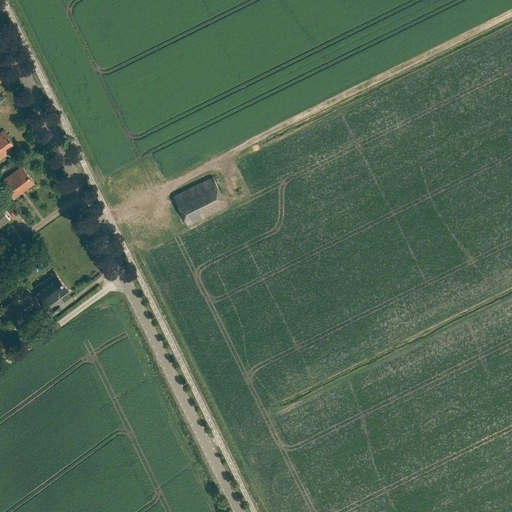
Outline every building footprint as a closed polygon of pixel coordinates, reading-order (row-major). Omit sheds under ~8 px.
[(13,143),(4,131),(0,133),(0,159),(7,155),(6,153),(13,148),(11,145),(13,143)] [(14,197),(33,183),(22,168),(4,181),(6,184),(2,186),(6,192),(9,190),(14,197)] [(173,194),(187,224),(226,206),(211,176),(173,194)] [(0,227),(10,220),(1,207),(0,207),(0,227)] [(24,242),(18,234),(8,241),(14,249),(24,242)] [(55,273),(41,283),(41,282),(31,289),(45,308),(68,291),(55,273)] [(16,307),(12,300),(2,307),(7,314),(20,331),(28,325),(15,308),(16,307)]
